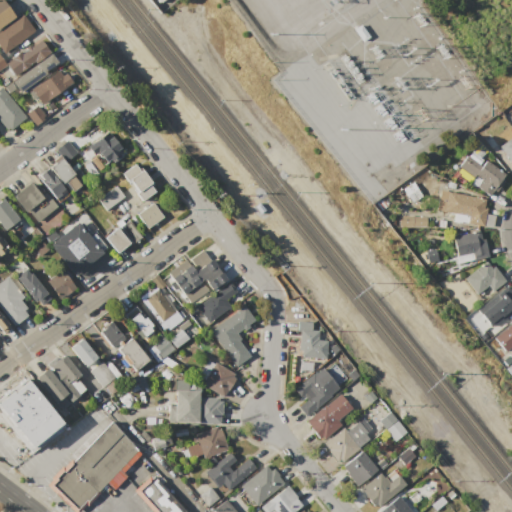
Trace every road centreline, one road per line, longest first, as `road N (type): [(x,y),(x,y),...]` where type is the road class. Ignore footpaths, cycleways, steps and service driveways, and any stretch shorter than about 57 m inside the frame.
road 1 (residential): [(342,511),(265,415),(274,314),(267,289),(36,0)]
road 2 (residential): [(0,366),(210,215)]
road 3 (residential): [(0,168),(109,90)]
